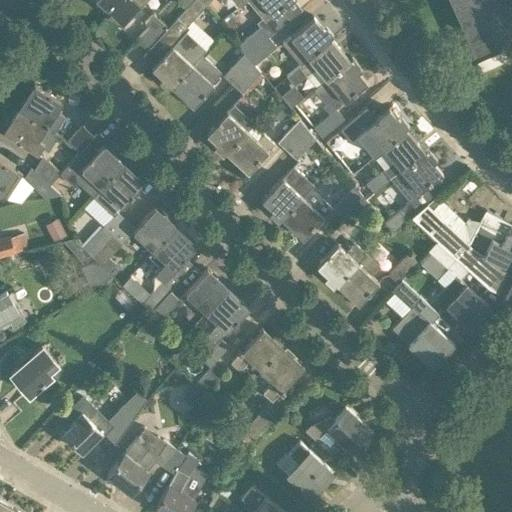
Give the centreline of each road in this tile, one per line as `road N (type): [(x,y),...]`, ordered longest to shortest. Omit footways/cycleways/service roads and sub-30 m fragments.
road 1 (residential): [(430,429),(289,293),(101,77),(4,0)]
road 2 (residential): [(511,187),(471,150),(348,0)]
